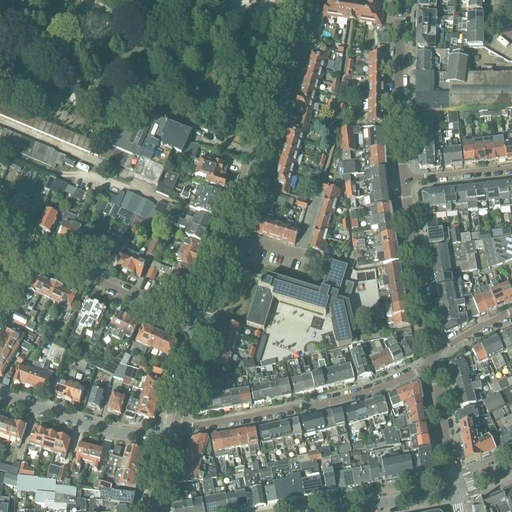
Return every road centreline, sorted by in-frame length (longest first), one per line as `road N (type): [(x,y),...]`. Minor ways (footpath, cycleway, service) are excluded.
road 1 (tertiary): [(203,329),(305,0)]
road 2 (residential): [(173,429),(309,407),(433,365)]
road 3 (residential): [(203,329),(28,248)]
road 4 (residential): [(403,180),(401,0)]
road 5 (residential): [(0,394),(110,431),(173,429)]
road 6 (residential): [(431,353),(403,180)]
road 7 (residential): [(454,489),(433,365)]
